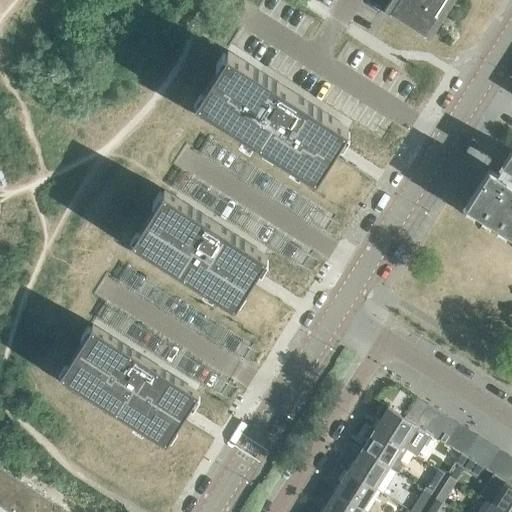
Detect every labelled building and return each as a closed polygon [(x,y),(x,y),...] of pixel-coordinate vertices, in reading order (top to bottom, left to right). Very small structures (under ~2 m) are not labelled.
[(395,0),(389,10),(384,6),(383,8),(430,37),(430,36),(425,33),(445,0),(395,0)] [(197,97),(195,100),(210,110),(221,117),(242,130),(253,138),(264,144),(275,151),(290,161),(300,167),(316,177),(318,173),(324,163),(331,152),(338,141),(339,141),(346,130),(348,126),(227,50),(225,53),(218,64),(211,76),(207,81),(204,87),(197,97)] [(503,163),(511,168),(511,149),(503,163)] [(511,183),(489,169),(466,205),(511,234),(511,183)] [(133,237),(131,240),(151,253),(162,259),(204,286),(214,292),(234,305),(236,302),(243,291),(243,290),(257,268),(258,268),(265,257),(267,254),(164,189),(162,191),(155,203),(141,226),(140,225),(133,237)] [(62,371),(60,374),(82,388),(92,395),(134,421),(144,428),(166,442),(168,439),(174,429),(174,428),(189,404),(190,404),(197,393),(199,391),(92,323),(90,326),(83,337),(84,337),(69,362),(68,361),(62,371)] [(417,397),(405,417),(415,424),(424,409),(428,403),(417,397)] [(438,410),(428,403),(424,409),(415,424),(416,424),(425,430),(438,410)] [(416,424),(415,424),(405,417),(388,406),(374,427),(402,445),(416,424)] [(438,410),(425,430),(436,437),(448,416),(438,410)] [(458,423),(448,416),(436,437),(445,443),(458,423)] [(445,443),(450,446),(456,450),(468,429),(458,423),(445,443)] [(360,449),(389,467),(396,471),(398,471),(403,464),(400,459),(407,448),(402,445),(374,427),(371,426),(368,426),(363,434),(364,437),(367,439),(360,449)] [(479,435),(468,429),(456,450),(460,452),(466,456),(479,435)] [(470,458),(476,462),(489,442),(479,435),(466,456),(470,458)] [(498,448),(489,442),(476,462),(486,468),(498,448)] [(443,457),(437,467),(444,472),(447,473),(453,464),(460,452),(456,450),(450,446),(443,457)] [(486,468),(496,475),(509,454),(498,448),(486,468)] [(360,449),(347,470),(376,488),(389,467),(360,449)] [(460,452),(453,464),(447,473),(449,475),(456,479),(463,469),(470,458),(466,456),(460,452)] [(496,475),(504,480),(506,481),(511,471),(511,456),(509,454),(496,475)] [(0,511),(49,511),(53,499),(50,498),(15,475),(0,466),(0,511)] [(437,467),(423,488),(431,493),(444,472),(437,467)] [(376,488),(347,470),(334,490),(363,508),(376,488)] [(436,496),(443,501),(456,479),(449,475),(436,496)] [(511,511),(511,484),(506,481),(504,480),(491,502),(507,511),(511,511)] [(410,509),(414,511),(418,511),(431,493),(423,488),(410,509)] [(334,490),(321,511),(320,511),(360,511),(363,508),(334,490)] [(435,511),(443,501),(436,496),(425,511),(435,511)] [(507,511),(491,502),(484,511),(507,511)]
